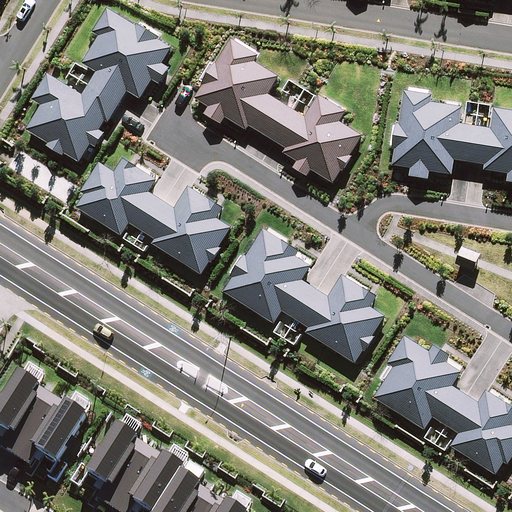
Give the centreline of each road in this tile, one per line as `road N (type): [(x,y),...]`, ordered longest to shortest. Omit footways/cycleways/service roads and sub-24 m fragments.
road 1 (tertiary): [(22,263),(416,511)]
road 2 (residential): [(259,0),(511,39)]
road 3 (residential): [(163,122),(355,232)]
road 4 (residential): [(355,232),(511,332)]
road 5 (residential): [(355,232),(376,209),(403,204),(511,223)]
